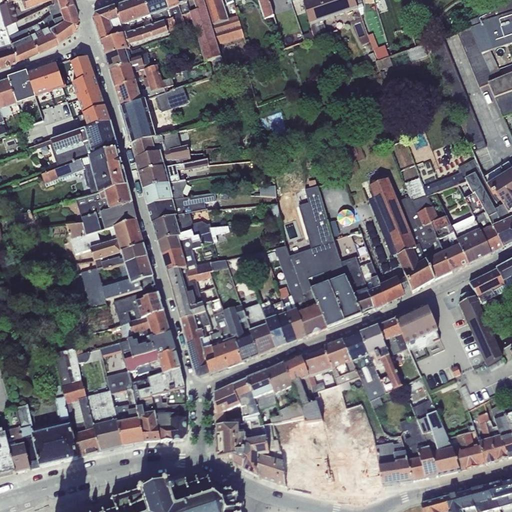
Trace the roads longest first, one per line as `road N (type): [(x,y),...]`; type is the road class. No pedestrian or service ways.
road 1 (residential): [(92,45),(194,391)]
road 2 (residential): [(511,250),(434,293),(194,391)]
road 3 (secondary): [(199,460),(128,463),(0,498)]
road 4 (tertiary): [(370,511),(511,466)]
